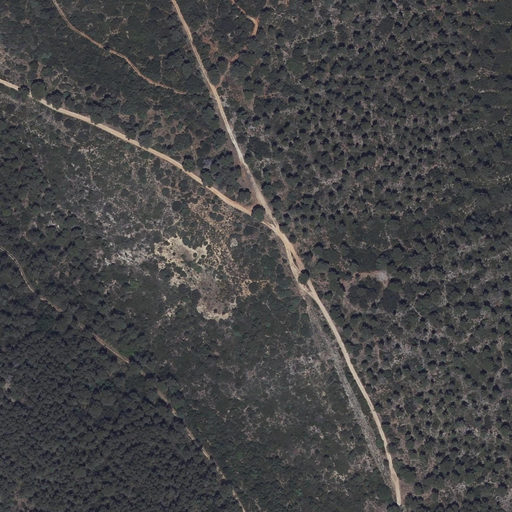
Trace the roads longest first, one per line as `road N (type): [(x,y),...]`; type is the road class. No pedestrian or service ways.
road 1 (track): [(173,0),(233,138),(366,394),(398,488),(398,511)]
road 2 (track): [(244,511),(145,376),(37,294),(0,247)]
road 3 (track): [(0,82),(127,138),(281,232)]
road 4 (track): [(54,0),(69,26),(144,78),(205,98),(257,24),(233,0)]
road 5 (track): [(0,92),(76,140),(96,188),(149,230),(169,226),(211,188)]
